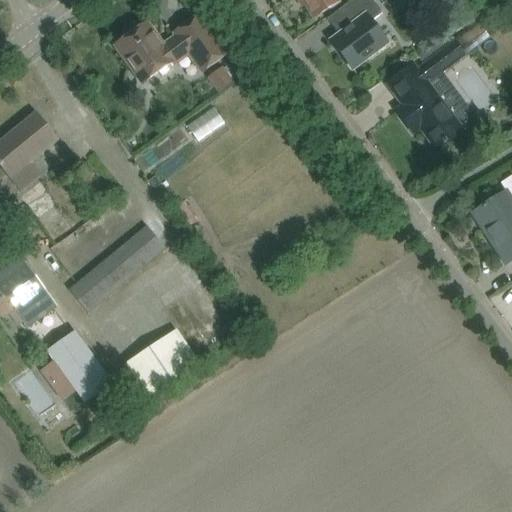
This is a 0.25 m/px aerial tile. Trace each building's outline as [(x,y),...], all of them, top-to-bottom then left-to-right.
[(296,0),(302,9),(304,7),(313,20),(342,0),(341,0),(296,0)] [(339,36),(331,41),(342,57),(345,55),(351,63),(349,65),(352,70),(368,58),(379,50),(388,43),(371,21),(372,20),(382,12),(372,0),(352,0),(339,11),(340,11),(342,10),(353,25),(339,36)] [(227,55),(198,15),(173,34),(176,37),(162,47),(146,24),(115,46),(142,84),(173,62),(173,61),(186,51),(202,73),(227,55)] [(397,111),(407,124),(415,135),(422,130),(436,150),(462,131),(428,86),(467,56),(454,40),(452,41),(448,36),(420,57),(424,63),(418,67),(416,64),(388,85),(404,106),(397,111)] [(221,67),(207,78),(218,94),(233,83),(221,67)] [(200,117),(209,135),(238,119),(228,101),(200,117)] [(60,142),(36,113),(0,142),(0,168),(20,194),(41,176),(32,165),(60,142)] [(133,137),(124,141),(131,159),(140,155),(133,137)] [(482,209),(473,215),(506,264),(511,260),(511,176),(501,184),(507,193),(486,207),(485,206),(482,208),(482,209)] [(156,177),(149,181),(154,189),(154,188),(161,184),(156,177)] [(87,314),(165,250),(148,227),(69,291),(87,314)] [(0,316),(3,320),(15,311),(28,330),(58,307),(14,246),(0,256),(0,316)] [(213,272),(203,278),(224,312),(234,305),(213,272)] [(177,331),(127,366),(148,399),(200,363),(177,331)] [(118,399),(76,333),(47,352),(84,406),(87,404),(94,401),(100,410),(118,399)]
